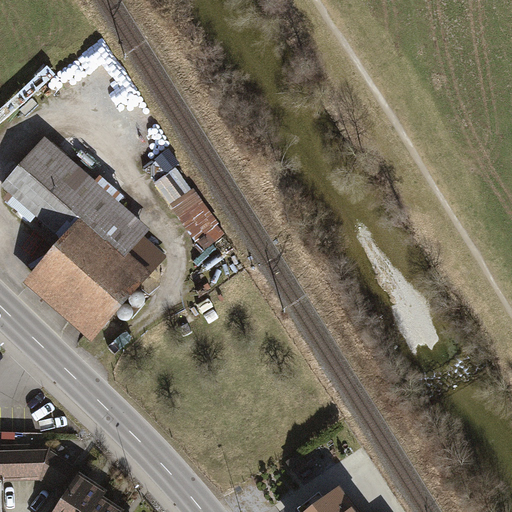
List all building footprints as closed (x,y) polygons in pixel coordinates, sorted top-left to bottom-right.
[(150,233),(44,140),(2,188),(64,244),(26,286),(91,343),(162,263),(141,244),(150,233)] [(42,481),(67,497),(78,480),(82,475),(49,453),(33,454),(33,449),(2,449),(2,457),(2,482),(42,481)] [(300,484),(314,473),(300,454),(286,465),(300,484)] [(102,495),(78,480),(67,497),(57,511),(91,511),(98,502),(102,495)] [(302,511),(358,511),(338,485),(302,511)] [(113,511),(98,502),(91,511),(113,511)]
